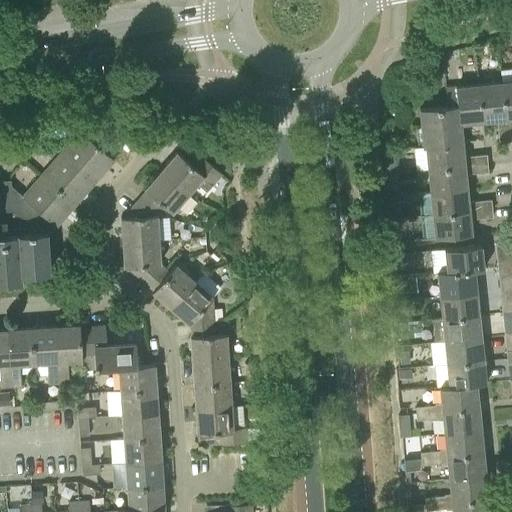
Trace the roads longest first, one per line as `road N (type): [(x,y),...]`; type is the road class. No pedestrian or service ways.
road 1 (tertiary): [(355,511),(322,61)]
road 2 (tertiary): [(279,65),(310,511)]
road 3 (residential): [(177,511),(167,328),(123,288),(99,289)]
road 4 (secondary): [(0,70),(245,36)]
road 5 (secondary): [(239,9),(0,48)]
road 6 (residential): [(99,289),(96,209),(155,134)]
